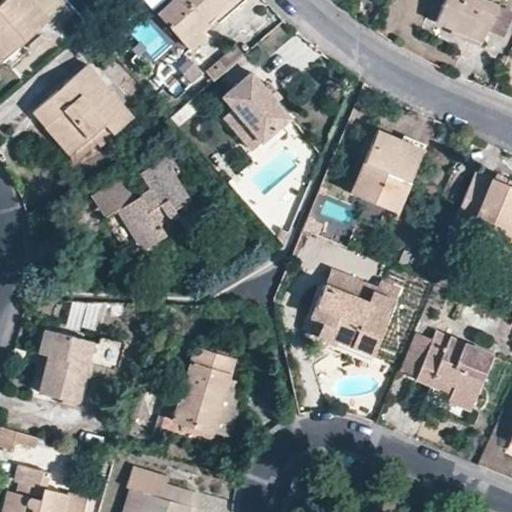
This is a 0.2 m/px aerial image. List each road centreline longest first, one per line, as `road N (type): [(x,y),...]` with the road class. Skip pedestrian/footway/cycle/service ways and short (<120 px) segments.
road 1 (residential): [(511,502),(356,436),(316,430),(282,445),(251,511)]
road 2 (residential): [(298,0),(369,59),(511,129)]
